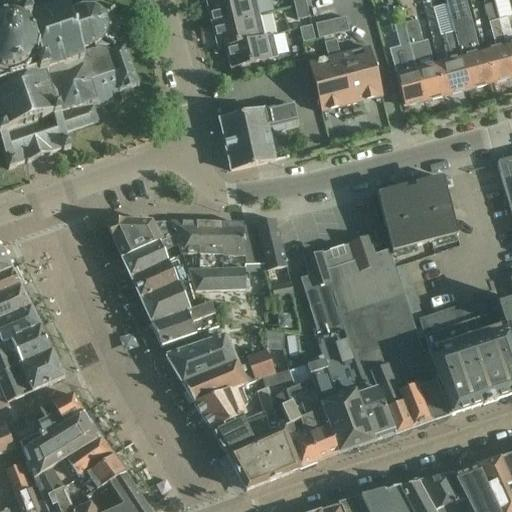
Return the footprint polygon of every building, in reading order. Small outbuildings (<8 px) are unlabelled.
[(0,0),(0,149),(8,172),(16,169),(16,167),(26,164),(26,165),(51,157),(52,157),(52,155),(62,151),(62,153),(71,150),(68,142),(67,142),(65,135),(98,124),(94,111),(113,104),(111,96),(118,94),(119,94),(138,87),(124,46),(116,49),(114,48),(119,33),(119,30),(113,14),(112,12),(98,2),(95,1),(82,2),(83,1),(83,0),(0,0)] [(228,0),(215,3),(207,5),(213,28),(259,17),(255,0),(228,0)] [(457,0),(445,0),(448,7),(457,45),(469,91),(489,86),(481,53),(473,55),(469,43),(467,44),(464,32),(466,32),(457,0)] [(493,5),(511,77),(511,32),(510,33),(506,19),(511,17),(511,16),(507,0),(502,0),(493,2),(493,5)] [(309,19),(306,5),(294,8),(297,22),(309,19)] [(484,52),(493,85),(511,79),(511,77),(493,5),(483,7),(488,25),(495,50),(484,52)] [(449,96),(469,91),(457,45),(448,7),(434,11),(441,38),(444,37),(447,48),(444,48),(447,62),(440,64),(449,96)] [(264,38),(259,17),(213,28),(218,50),(272,37),(272,36),(264,38)] [(345,19),(338,21),(341,35),(349,33),(345,19)] [(338,21),(330,23),(334,37),(341,35),(338,21)] [(404,26),(409,46),(424,103),(445,97),(436,65),(424,68),(423,64),(429,63),(432,59),(427,42),(422,44),(417,22),(404,26)] [(330,23),(323,24),(326,38),(334,37),(330,23)] [(323,24),(315,26),(319,40),(326,38),(323,24)] [(311,27),(299,30),(303,44),(314,41),(311,27)] [(278,59),(272,37),(218,50),(218,51),(226,49),(231,70),(278,59)] [(381,93),(369,50),(340,57),(336,42),(324,45),(328,60),(308,65),(321,115),(328,113),(327,108),(339,105),(340,110),(363,104),(362,98),(373,95),(375,101),(382,99),(381,93)] [(395,76),(399,89),(404,108),(424,103),(409,46),(400,48),(407,73),(395,76)] [(263,112),(219,122),(231,173),(275,163),(267,131),(272,129),(274,135),(285,132),(285,131),(286,131),(296,129),(295,124),(297,124),(292,106),(263,113),(263,112)] [(380,114),(357,120),(360,134),(383,128),(380,114)] [(511,161),(496,165),(511,217),(511,161)] [(377,196),(380,209),(392,255),(457,238),(442,180),(414,187),(416,193),(406,196),(405,189),(377,196)] [(57,206),(29,212),(32,223),(59,217),(57,206)] [(255,227),(255,228),(265,274),(286,269),(274,222),(255,227)] [(106,228),(121,262),(172,239),(167,224),(109,223),(106,228)] [(195,225),(167,224),(172,239),(175,248),(178,247),(181,257),(198,257),(195,225)] [(195,225),(198,257),(199,257),(199,272),(220,273),(217,226),(195,225)] [(217,226),(220,273),(243,274),(243,271),(233,272),(233,258),(242,259),(242,228),(242,226),(217,226)] [(265,274),(255,228),(242,228),(242,259),(245,259),(244,271),(243,271),(243,274),(220,273),(199,272),(188,273),(187,272),(184,272),(188,282),(193,296),(195,295),(246,293),(245,274),(265,274)] [(172,239),(121,262),(130,281),(179,259),(179,258),(165,264),(160,255),(175,248),(172,239)] [(368,240),(361,242),(386,313),(405,365),(426,426),(451,418),(431,362),(428,352),(423,353),(417,335),(394,271),(388,252),(373,257),(368,240)] [(386,313),(361,242),(350,245),(356,263),(349,265),(387,368),(389,372),(411,431),(415,430),(426,426),(405,365),(386,313)] [(393,438),(411,431),(389,372),(387,368),(349,265),(356,263),(350,245),(321,255),(326,272),(329,271),(358,346),(393,438)] [(0,276),(11,272),(0,250),(0,276)] [(40,262),(47,274),(60,267),(54,255),(40,262)] [(309,278),(300,281),(317,334),(314,335),(323,365),(307,371),(311,382),(338,456),(393,438),(358,346),(329,271),(326,272),(321,255),(304,261),(309,278)] [(140,304),(188,282),(184,272),(179,259),(130,281),(140,304)] [(396,270),(414,322),(422,320),(404,267),(396,270)] [(11,272),(0,276),(0,299),(20,291),(11,272)] [(187,312),(198,308),(198,307),(195,295),(193,296),(188,282),(140,304),(151,326),(187,312)] [(293,296),(290,286),(269,291),(271,301),(293,296)] [(20,291),(0,299),(0,323),(30,311),(20,291)] [(511,340),(508,342),(493,297),(418,322),(428,352),(431,362),(451,418),(482,407),(482,409),(496,404),(496,403),(511,397),(511,340)] [(182,341),(195,337),(218,328),(209,304),(198,307),(198,308),(187,312),(151,326),(161,349),(182,341)] [(30,311),(0,323),(0,346),(5,345),(11,342),(40,331),(30,311)] [(0,375),(14,370),(15,369),(18,368),(24,365),(51,353),(40,331),(11,342),(5,345),(0,346),(0,375)] [(265,351),(284,353),(285,335),(266,333),(265,351)] [(225,339),(186,352),(167,359),(166,359),(182,388),(236,365),(225,339)] [(51,353),(24,365),(35,393),(64,380),(51,353)] [(240,389),(264,380),(275,376),(265,353),(236,365),(182,388),(193,407),(240,389)] [(0,388),(7,405),(35,393),(24,365),(18,368),(22,376),(17,378),(14,370),(0,375),(0,388)] [(264,380),(266,389),(291,381),(288,372),(275,376),(264,380)] [(311,382),(286,392),(286,393),(298,426),(313,466),(338,456),(311,382)] [(240,416),(244,411),(242,408),(247,406),(240,389),(193,407),(210,432),(212,434),(233,423),(231,419),(240,416)] [(277,426),(266,391),(257,395),(264,415),(261,417),(265,440),(254,445),(269,484),(292,475),(281,447),(282,446),(275,429),(277,426)] [(283,429),(285,432),(298,426),(286,393),(276,397),(281,409),(280,410),(288,427),(283,429)] [(68,423),(84,416),(72,397),(40,411),(45,422),(58,417),(60,424),(67,420),(68,423)] [(63,463),(98,440),(84,416),(68,423),(67,420),(60,424),(58,417),(45,422),(40,411),(33,415),(43,440),(20,449),(23,456),(53,444),(63,463)] [(212,434),(226,457),(254,445),(265,440),(261,417),(250,421),(246,411),(244,412),(244,411),(240,416),(231,419),(233,423),(212,434)] [(43,440),(33,415),(21,421),(25,432),(14,436),(20,449),(43,440)] [(25,432),(21,421),(10,427),(14,436),(25,432)] [(282,433),(297,473),(313,466),(298,426),(285,432),(282,433)] [(0,456),(13,452),(5,430),(0,432),(0,456)] [(74,483),(114,461),(99,441),(98,440),(63,463),(33,481),(35,486),(59,473),(63,479),(68,487),(74,483)] [(23,456),(33,481),(63,463),(53,444),(23,456)] [(245,493),(269,484),(254,445),(226,457),(245,493)] [(506,487),(511,496),(511,495),(511,456),(500,461),(511,485),(506,487)] [(114,461),(74,483),(80,492),(86,501),(100,493),(127,479),(125,476),(114,461)] [(500,461),(478,468),(497,511),(511,511),(511,498),(511,496),(506,487),(511,485),(500,461)] [(18,509),(18,511),(38,511),(20,467),(6,472),(19,509),(18,509)] [(497,511),(478,468),(452,478),(468,511),(497,511)] [(64,500),(69,511),(92,511),(86,501),(80,492),(74,483),(68,487),(63,479),(59,473),(35,486),(42,501),(60,491),(64,500)] [(468,511),(451,477),(418,485),(432,511),(468,511)] [(92,511),(123,511),(142,502),(127,479),(100,493),(86,501),(92,511)] [(432,511),(418,485),(398,491),(409,511),(432,511)] [(45,511),(69,511),(64,500),(60,491),(42,501),(45,511)] [(409,511),(398,491),(378,496),(384,511),(409,511)] [(384,511),(378,496),(359,501),(363,511),(384,511)] [(363,511),(359,501),(339,507),(341,511),(363,511)] [(148,511),(142,502),(123,511),(148,511)]
